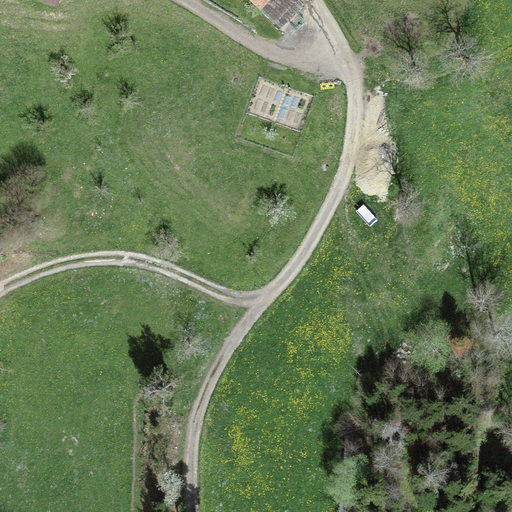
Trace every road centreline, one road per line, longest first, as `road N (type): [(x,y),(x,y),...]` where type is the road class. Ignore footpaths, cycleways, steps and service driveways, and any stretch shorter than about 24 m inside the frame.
road 1 (track): [(346,45),(356,128),(338,188),(298,265),(263,298),(203,400),(184,458),(188,511)]
road 2 (track): [(263,298),(230,298),(149,261),(114,255),(64,261),(0,285)]
